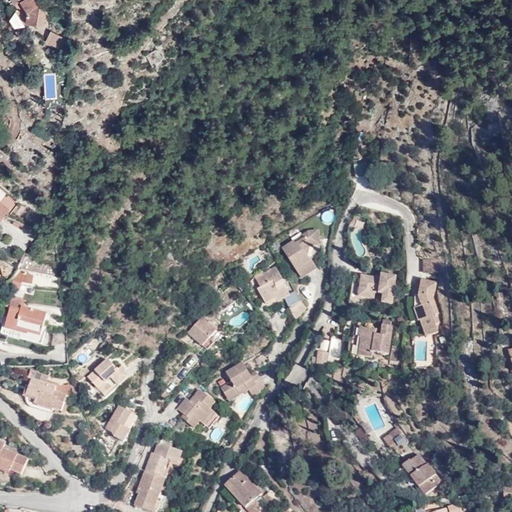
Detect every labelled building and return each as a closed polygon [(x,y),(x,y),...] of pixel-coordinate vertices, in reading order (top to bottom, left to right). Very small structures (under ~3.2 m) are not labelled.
[(12,0),(15,4),(20,0),(21,0),(29,11),(27,21),(44,25),(46,14),(37,0),(12,0)] [(17,17),(8,19),(10,31),(20,29),(17,17)] [(48,32),(43,43),(61,51),(65,39),(48,32)] [(363,163),(353,164),(355,176),(364,175),(363,163)] [(0,222),(11,210),(0,200),(0,222)] [(324,210),(320,220),(331,223),(334,213),(324,210)] [(287,245),(294,255),(290,258),(302,276),(317,267),(313,259),(309,259),(303,249),(313,243),(321,243),(320,229),(309,230),(304,234),(306,236),(296,242),(295,240),(287,245)] [(295,240),(296,242),(306,236),(304,234),(295,240)] [(283,247),(290,258),(294,255),(287,245),(283,247)] [(440,259),(425,259),(425,273),(440,272),(440,259)] [(259,289),(270,309),(286,300),(297,320),(308,308),(301,300),(296,291),(290,294),(284,282),(285,281),(277,266),(257,278),(262,287),(259,289)] [(383,274),(382,277),(376,277),(363,275),(363,276),(355,275),(351,302),(364,304),(365,296),(375,298),(376,292),(385,293),(383,302),(393,304),(397,276),(383,274)] [(438,282),(421,279),(418,294),(421,295),(424,305),(417,307),(421,320),(423,319),(429,335),(439,332),(436,324),(441,322),(438,314),(440,313),(434,296),(436,294),(438,282)] [(20,291),(23,286),(15,283),(13,287),(20,291)] [(22,300),(9,296),(6,308),(10,309),(6,328),(2,327),(0,334),(41,346),(43,338),(40,337),(47,315),(24,309),(25,302),(22,301),(22,300)] [(322,312),(314,326),(329,334),(337,320),(322,312)] [(202,316),(189,332),(208,349),(215,341),(210,337),(217,329),(202,316)] [(394,325),(383,324),(382,334),(377,333),(377,329),(361,326),(359,337),(362,337),(359,355),(373,357),(374,351),(389,353),(394,325)] [(329,353),(320,351),(318,365),(327,367),(329,353)] [(108,362),(104,366),(108,370),(112,366),(108,362)] [(222,387),(229,398),(247,386),(249,389),(258,383),(256,381),(261,378),(257,371),(251,374),(244,362),(228,372),(233,380),(222,387)] [(104,366),(96,373),(124,383),(129,379),(121,369),(117,372),(112,366),(108,370),(104,366)] [(124,383),(96,373),(87,381),(105,400),(124,383)] [(53,411),(61,414),(66,398),(57,395),(57,390),(55,389),(55,388),(31,381),(26,397),(36,400),(34,407),(52,413),(53,411)] [(66,398),(61,414),(65,415),(70,399),(69,398),(70,388),(60,387),(56,386),(55,388),(55,389),(57,390),(57,395),(66,398)] [(247,386),(229,398),(232,403),(250,391),(249,389),(247,386)] [(193,419),(189,423),(196,430),(203,421),(212,428),(221,417),(213,410),(218,404),(201,390),(192,401),(188,399),(180,409),(187,415),(193,419)] [(124,429),(131,414),(118,408),(107,432),(112,434),(114,440),(125,445),(131,433),(129,433),(124,429)] [(137,417),(131,414),(124,429),(129,433),(137,417)] [(184,419),(189,423),(193,419),(187,415),(184,419)] [(388,437),(392,442),(401,436),(396,429),(387,436),(388,437)] [(390,450),(396,446),(392,442),(388,437),(382,441),(390,450)] [(0,469),(10,474),(10,473),(21,477),(27,461),(3,450),(4,445),(0,443),(0,469)] [(400,453),(396,446),(390,450),(396,457),(400,453)] [(160,447),(156,457),(152,465),(149,464),(137,491),(139,492),(138,496),(133,507),(139,510),(141,506),(151,510),(172,465),(178,467),(183,457),(160,447)] [(425,497),(437,487),(432,479),(435,477),(427,465),(426,467),(418,456),(410,463),(409,461),(402,468),(425,497)] [(225,487),(245,509),(255,500),(260,496),(240,473),(225,487)] [(255,500),(245,509),(247,511),(259,511),(262,510),(255,500)]
